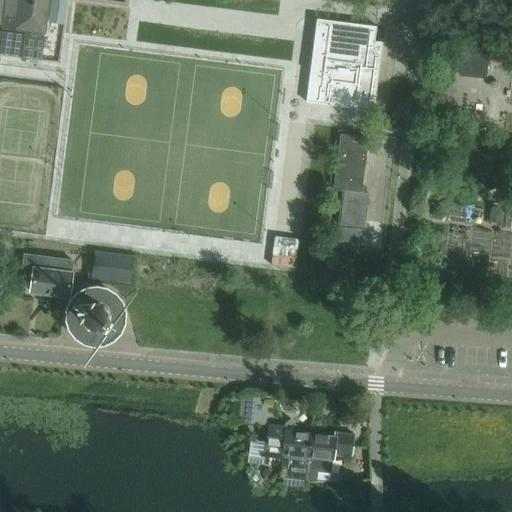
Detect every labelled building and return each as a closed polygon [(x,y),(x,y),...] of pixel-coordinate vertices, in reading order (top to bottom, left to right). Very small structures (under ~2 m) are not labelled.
[(45,38),(49,0),(4,0),(0,30),(0,31),(25,35),(45,38)] [(317,20),(306,103),(372,111),(374,112),(383,43),(375,42),(377,27),(376,27),(317,20)] [(25,35),(24,47),(44,50),(45,38),(25,35)] [(487,80),(490,50),(462,47),(459,77),(487,80)] [(471,94),(469,113),(491,116),(493,97),(471,94)] [(361,192),(368,140),(343,137),(336,189),(345,190),(340,226),(365,229),(369,194),(361,192)] [(492,208),(490,222),(501,224),(503,210),(492,208)] [(95,252),(93,278),(133,280),(135,254),(95,252)] [(69,298),(74,261),(27,255),(25,267),(35,269),(32,293),(69,298)] [(104,298),(100,298),(98,297),(96,297),(94,298),(91,298),(89,299),(87,300),(85,301),(84,303),(82,305),(81,306),(80,309),(79,311),(78,313),(78,315),(78,317),(78,320),(78,322),(79,324),(80,326),(81,328),(83,330),(84,331),(86,333),(88,334),(90,335),(92,336),(95,336),(98,336),(101,336),(105,335),(108,333),(110,331),(113,329),(114,326),(116,323),(117,320),(117,316),(116,313),(116,310),(114,307),(112,304),(110,302),(107,300),(104,298)] [(266,426),(269,397),(242,395),(238,423),(266,426)] [(359,401),(341,400),(340,411),(358,412),(359,401)] [(309,457),(311,434),(294,433),(295,427),(288,426),(287,428),(270,426),(268,446),(284,448),(283,454),(282,468),(287,468),(286,479),(306,482),(306,481),(307,481),(309,457)] [(334,460),(335,453),(351,455),(354,435),(336,433),(336,437),(311,434),(309,457),(307,481),(317,482),(318,472),(331,474),(333,460),(334,460)]
